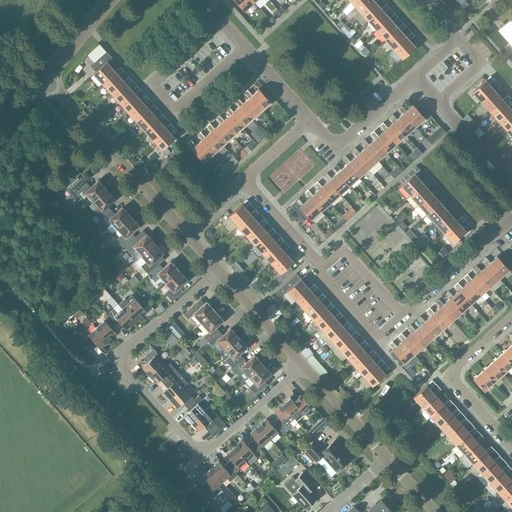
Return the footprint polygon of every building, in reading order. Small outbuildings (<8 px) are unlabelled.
[(252,0),(234,0),(245,11),(255,3),(252,0)] [(353,0),(351,3),(359,12),(372,0),(353,0)] [(381,9),(375,3),(378,0),(372,0),(359,12),(368,21),(381,9)] [(381,9),(368,21),(376,31),(390,19),(389,19),(384,12),(389,8),(386,5),(381,9)] [(390,19),(376,31),(384,40),(398,28),(392,22),(397,17),(395,14),(389,19),(390,19)] [(511,33),(511,34),(511,17),(500,29),(506,36),(511,33)] [(406,37),(401,31),(406,26),(403,23),(398,28),(384,40),(393,49),(406,37)] [(406,37),(393,49),(402,59),(415,47),(415,46),(415,47),(409,41),(414,36),(411,33),(406,37)] [(346,69),(355,61),(339,43),(330,51),(346,69)] [(115,72),(110,66),(115,61),(106,52),(90,66),(96,72),(93,74),(102,84),(115,72)] [(124,81),(118,75),(123,71),(120,67),(115,72),(102,84),(110,93),(124,81)] [(364,93),(375,88),(367,69),(356,74),(364,93)] [(494,91),(494,90),(488,84),(494,80),(491,76),(486,81),(486,80),(472,93),(481,103),(494,91)] [(132,91),(126,85),(132,80),(129,77),(124,81),(110,93),(119,103),(132,91)] [(140,100),(135,94),(140,89),(137,86),(132,91),(119,103),(127,112),(140,100)] [(494,91),(481,103),(489,112),(502,100),(497,94),(502,89),(499,86),(494,90),(494,91)] [(244,93),(249,98),(261,112),(271,103),(258,89),(258,90),(252,96),(247,90),(244,93)] [(149,110),(149,109),(143,103),(148,99),(146,95),(140,100),(127,112),(135,122),(149,110)] [(502,100),(489,112),(497,121),(511,109),(505,103),(510,98),(508,95),(502,100)] [(249,98),(243,104),(238,99),(235,102),(239,107),(251,120),(261,112),(249,98)] [(273,103),(205,162),(209,168),(277,108),(273,103)] [(149,110),(135,122),(144,131),(157,119),(152,113),(157,108),(154,105),(149,109),(149,110)] [(406,111),(402,106),(398,109),(403,114),(415,127),(425,119),(427,121),(432,117),(420,105),(416,109),(413,105),(412,105),(412,106),(406,111)] [(229,107),(225,110),(230,115),(242,129),(251,120),(239,107),(233,112),(229,107)] [(511,109),(497,121),(506,131),(511,125),(511,108),(511,109)] [(91,111),(87,114),(95,124),(100,120),(91,111)] [(157,119),(144,131),(152,140),(166,128),(160,122),(165,117),(162,114),(157,119)] [(394,122),(406,136),(415,127),(403,114),(397,120),(392,115),(389,117),(394,123),(394,122)] [(221,123),(233,137),(242,129),(230,115),(224,121),(219,116),(216,118),(221,124),(221,123)] [(394,122),(394,123),(387,128),(383,123),(380,126),(384,131),(396,144),(406,136),(394,122)] [(221,123),(221,124),(214,129),(210,124),(207,127),(211,132),(223,145),(233,137),(221,123)] [(171,124),(166,128),(152,140),(161,150),(175,138),(174,137),(174,138),(168,131),(174,127),(171,124)] [(119,130),(109,139),(112,143),(122,133),(119,130)] [(384,131),(378,137),(373,131),(370,134),(375,139),(387,153),(396,144),(384,131)] [(211,132),(205,137),(200,132),(197,135),(202,140),(214,154),(223,145),(211,132)] [(366,148),(378,161),(387,153),(375,139),(369,145),(364,140),(361,143),(366,148)] [(202,140),(196,146),(191,141),(188,143),(192,148),(192,149),(204,162),(214,154),(202,140)] [(356,156),(368,170),(378,161),(366,148),(359,153),(355,148),(352,151),(356,156)] [(356,156),(350,162),(345,157),(342,159),(347,165),(359,178),(368,170),(356,156)] [(347,165),(341,170),(336,165),(333,168),(337,173),(338,173),(350,186),(359,178),(347,165)] [(401,186),(410,196),(423,184),(417,178),(423,173),(420,170),(415,174),(401,186)] [(338,173),(337,173),(331,179),(327,173),(323,176),(328,181),(340,195),(350,186),(338,173)] [(88,196),(93,202),(106,190),(98,181),(91,187),(81,175),(69,186),(83,201),(88,196)] [(423,184),(410,196),(418,205),(431,193),(426,187),(431,182),(428,179),(423,184)] [(388,191),(398,184),(395,180),(385,187),(388,191)] [(328,181),(322,187),(317,182),(314,185),(319,190),(331,203),(340,195),(328,181)] [(431,193),(418,205),(426,215),(440,203),(434,196),(439,192),(437,189),(431,193)] [(106,190),(93,202),(98,208),(93,212),(100,220),(109,212),(105,208),(115,199),(106,190)] [(319,190),(313,195),(308,190),(305,193),(309,198),(310,198),(322,212),(331,203),(319,190)] [(310,198),(309,198),(303,204),(299,199),(289,207),(302,222),(308,217),(312,220),(322,212),(310,198)] [(440,203),(426,215),(435,224),(448,212),(443,206),(448,201),(445,198),(440,203)] [(245,208),(250,203),(247,200),(242,205),(242,204),(228,217),(237,227),(250,214),(245,208)] [(448,212),(435,224),(443,233),(457,221),(451,215),(456,210),(453,207),(448,212)] [(117,229),(131,217),(122,208),(113,216),(109,212),(100,220),(96,224),(100,229),(104,225),(107,228),(112,224),(117,229)] [(259,224),(253,218),(258,213),(256,210),(250,214),(237,227),(245,236),(259,224)] [(124,247),(133,239),(129,235),(139,226),(131,217),(117,229),(122,235),(117,239),(120,243),(118,245),(122,249),(124,247)] [(457,221),(443,233),(452,243),(466,231),(465,230),(465,231),(459,224),(465,220),(462,217),(457,221)] [(267,233),(262,227),(267,222),(264,219),(259,224),(245,236),(254,245),(267,233)] [(423,225),(414,233),(418,239),(427,231),(423,225)] [(276,243),(276,242),(270,236),(275,232),(272,228),(267,233),(254,245),(262,255),(276,243)] [(141,256),(155,244),(146,235),(137,243),(133,239),(124,247),(131,255),(136,250),(141,256)] [(284,252),(278,246),(284,241),(281,238),(276,242),(276,243),(262,255),(271,264),(284,252)] [(427,239),(418,247),(422,251),(431,243),(427,239)] [(141,266),(148,274),(157,266),(154,262),(163,253),(155,244),(141,256),(135,262),(140,268),(141,266)] [(271,264),(279,273),(274,277),(279,283),(293,271),(289,265),(293,261),(292,261),(287,255),(292,250),(289,247),(284,252),(271,264)] [(487,266),(499,279),(509,270),(497,256),(496,257),(497,257),(490,263),(486,258),(483,260),(487,266)] [(165,283),(179,271),(170,262),(161,270),(157,266),(148,274),(155,282),(160,277),(165,283)] [(244,277),(249,272),(242,264),(237,269),(244,277)] [(487,266),(481,271),(476,266),(473,269),(478,274),(490,287),(499,279),(487,266)] [(187,280),(179,271),(165,283),(170,289),(165,293),(172,301),(181,293),(178,289),(187,280)] [(287,291),(296,301),(309,289),(303,283),(309,278),(306,275),(301,279),(296,274),(274,294),(278,298),(287,291)] [(478,274),(472,280),(467,274),(464,277),(468,282),(469,282),(481,296),(490,287),(478,274)] [(459,291),(471,304),(481,296),(469,282),(468,282),(462,288),(458,283),(454,286),(459,291)] [(309,289),(296,301),(304,311),(317,299),(317,298),(312,292),(317,288),(314,284),(309,289)] [(445,294),(450,299),(462,313),(471,304),(459,291),(453,296),(448,291),(445,294)] [(326,308),(320,302),(325,297),(323,294),(317,298),(317,299),(304,311),(312,320),(326,308)] [(118,305),(122,309),(134,322),(146,312),(141,307),(131,295),(127,299),(126,298),(118,305)] [(450,299),(443,305),(439,300),(436,302),(440,308),(452,321),(462,313),(450,299)] [(201,323),(215,311),(206,302),(197,310),(193,306),(184,314),(188,319),(193,314),(201,323)] [(326,308),(312,320),(321,329),(334,317),(329,311),(334,306),(331,303),(326,308)] [(134,322),(122,309),(118,313),(114,308),(106,315),(108,317),(115,325),(119,322),(126,330),(134,322)] [(440,308),(434,313),(429,308),(426,311),(431,316),(443,329),(452,321),(440,308)] [(79,309),(73,315),(77,319),(83,313),(79,309)] [(215,311),(201,323),(209,332),(204,337),(208,341),(217,333),(214,329),(223,321),(215,311)] [(343,327),(337,320),(342,316),(339,313),(334,317),(321,329),(329,339),(343,327)] [(431,316),(425,322),(420,316),(417,319),(421,324),(422,324),(434,338),(443,329),(431,316)] [(108,317),(96,328),(108,341),(116,334),(111,329),(115,325),(108,317)] [(90,321),(85,324),(89,330),(94,327),(90,321)] [(487,321),(477,328),(481,334),(491,327),(487,321)] [(351,336),(345,330),(351,325),(348,322),(343,327),(329,339),(337,348),(351,336)] [(422,324),(421,324),(415,330),(411,325),(407,328),(412,333),(424,346),(434,338),(422,324)] [(108,341),(96,328),(84,338),(91,347),(95,343),(100,348),(108,341)] [(217,333),(208,341),(211,346),(217,341),(225,350),(239,338),(230,329),(221,337),(217,333)] [(359,346),(359,345),(354,339),(359,335),(356,331),(351,336),(337,348),(346,357),(359,346)] [(314,352),(328,338),(322,332),(308,346),(314,352)] [(406,338),(401,333),(398,336),(403,341),(415,355),(424,346),(412,333),(406,338)] [(225,361),(232,368),(241,360),(237,356),(247,347),(239,338),(225,350),(230,356),(225,361)] [(175,339),(169,345),(179,354),(185,348),(175,339)] [(368,355),(362,349),(367,344),(364,341),(359,345),(359,346),(346,357),(354,367),(368,355)] [(396,347),(392,342),(389,344),(393,349),(393,350),(405,363),(415,355),(403,341),(396,347)] [(502,353),(511,364),(511,345),(502,353)] [(142,367),(149,375),(162,363),(155,356),(158,354),(153,349),(143,358),(147,363),(142,367)] [(376,364),(371,358),(376,353),(373,350),(368,355),(354,367),(363,376),(376,364)] [(492,362),(503,374),(511,366),(511,364),(502,353),(492,362)] [(312,354),(307,359),(315,368),(320,364),(312,354)] [(241,360),(232,368),(235,372),(241,368),(249,377),(263,365),(254,356),(245,364),(241,360)] [(376,364),(363,376),(371,386),(385,374),(385,373),(384,374),(379,367),(384,363),(381,360),(376,364)] [(483,370),(494,382),(503,374),(492,362),(483,370)] [(157,382),(161,386),(177,371),(170,363),(166,367),(162,363),(149,375),(156,383),(157,382)] [(182,374),(189,381),(199,371),(193,364),(182,374)] [(328,373),(320,364),(315,368),(323,378),(328,373)] [(263,365),(249,377),(254,383),(249,388),(256,395),(265,387),(261,383),(271,374),(263,365)] [(494,382),(483,370),(473,379),(484,391),(494,382)] [(177,371),(161,386),(164,390),(163,391),(170,399),(183,387),(188,383),(177,371)] [(435,395),(430,389),(435,384),(432,381),(427,385),(413,397),(422,407),(435,395)] [(183,387),(170,399),(177,407),(182,402),(186,407),(194,399),(183,387)] [(352,393),(359,400),(365,393),(357,387),(352,393)] [(441,390),(435,395),(422,407),(430,417),(443,405),(438,398),(444,393),(441,390)] [(194,399),(186,407),(189,411),(184,415),(191,423),(205,411),(201,407),(206,403),(199,395),(194,399)] [(290,398),(282,405),(297,421),(312,408),(302,397),(295,403),(290,398)] [(511,402),(508,398),(503,402),(506,406),(511,402)] [(452,414),(446,408),(452,403),(449,399),(443,405),(430,417),(438,426),(452,414)] [(225,409),(229,407),(225,401),(216,407),(222,417),(228,414),(225,409)] [(282,429),(285,433),(297,422),(297,421),(282,405),(274,412),(279,417),(275,421),(282,429)] [(210,407),(205,411),(191,423),(198,431),(204,426),(211,435),(224,423),(210,407)] [(460,412),(457,409),(452,414),(438,426),(447,435),(460,423),(455,417),(460,412)] [(469,433),(463,427),(469,422),(466,418),(460,423),(447,435),(455,445),(469,433)] [(282,429),(275,421),(271,424),(266,419),(258,426),(270,439),(282,429)] [(270,439),(258,426),(250,433),(255,438),(251,442),(258,450),(270,439)] [(477,431),(474,428),(469,433),(455,445),(464,454),(477,442),(472,436),(477,431)] [(485,452),(480,445),(486,440),(483,437),(477,442),(464,454),(472,464),(485,452)] [(258,450),(251,442),(247,446),(242,440),(234,447),(246,461),(258,450)] [(340,448),(334,442),(323,451),(315,441),(305,450),(316,462),(322,456),(336,472),(349,460),(349,458),(346,456),(345,456),(339,449),(340,448)] [(494,461),(488,455),(494,450),(491,446),(485,452),(472,464),(480,473),(494,461)] [(231,460),(227,463),(234,471),(246,461),(234,447),(226,454),(231,460)] [(499,456),(494,461),(480,473),(489,482),(502,470),(497,464),(502,459),(499,456)] [(210,469),(222,482),(227,478),(230,482),(237,475),(234,471),(227,463),(223,467),(218,462),(210,469)] [(332,482),(338,476),(325,462),(319,468),(332,482)] [(502,470),(489,482),(497,492),(511,480),(510,480),(505,474),(511,469),(508,465),(502,470)] [(222,482),(210,469),(202,476),(207,481),(203,485),(214,497),(222,490),(218,486),(222,482)] [(317,498),(310,490),(316,485),(303,472),(289,485),(288,490),(305,509),(317,498)] [(511,495),(511,478),(510,480),(511,480),(497,492),(505,501),(511,495)] [(391,511),(381,500),(368,511),(391,511)] [(273,511),(265,503),(259,508),(262,511),(273,511)]
